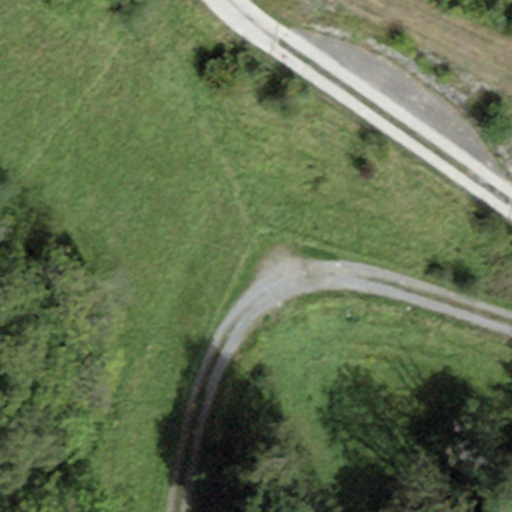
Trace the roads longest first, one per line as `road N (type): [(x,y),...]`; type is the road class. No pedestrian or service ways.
road 1 (track): [(511,333),(312,281),(228,334),(189,511)]
road 2 (track): [(511,210),(231,0)]
